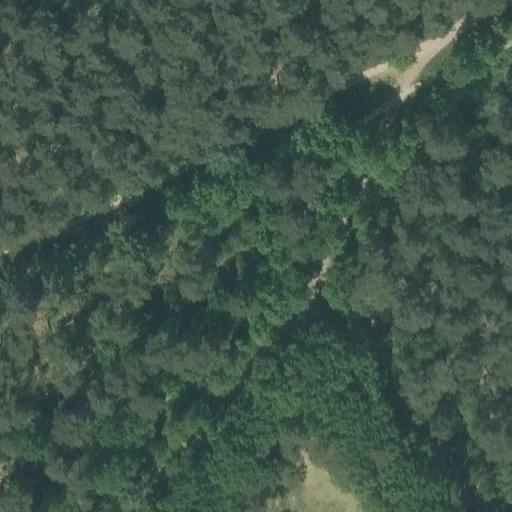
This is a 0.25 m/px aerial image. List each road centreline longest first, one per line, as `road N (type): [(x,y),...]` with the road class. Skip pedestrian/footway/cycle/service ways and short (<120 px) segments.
road 1 (track): [(0,255),(511,3)]
road 2 (track): [(412,56),(397,99),(339,150),(259,298),(180,383),(80,511)]
road 3 (track): [(292,242),(496,511)]
